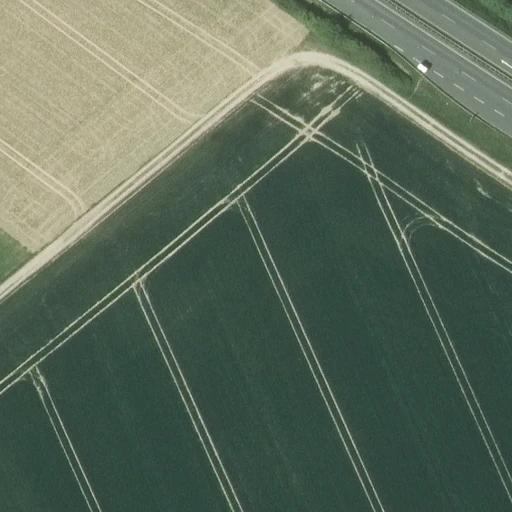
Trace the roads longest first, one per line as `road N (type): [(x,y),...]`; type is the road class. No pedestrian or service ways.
road 1 (track): [(511,180),(309,50),(250,85),(74,239)]
road 2 (trunk): [(346,0),(511,105)]
